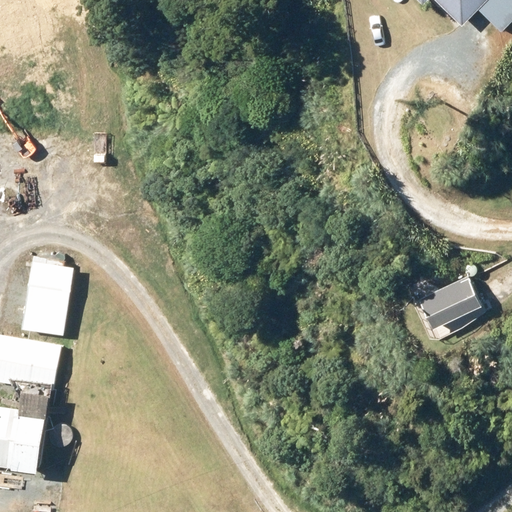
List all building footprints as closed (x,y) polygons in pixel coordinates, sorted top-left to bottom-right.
[(495,0),(425,0),(429,4),(432,0),(443,0),(471,26),(495,0)] [(489,303),(474,273),(428,296),(442,326),(489,303)] [(62,343),(39,340),(35,376),(58,379),(62,343)] [(0,400),(0,462),(50,469),(61,388),(33,384),(30,405),(0,400)] [(63,511),(65,486),(43,485),(41,511),(63,511)]
